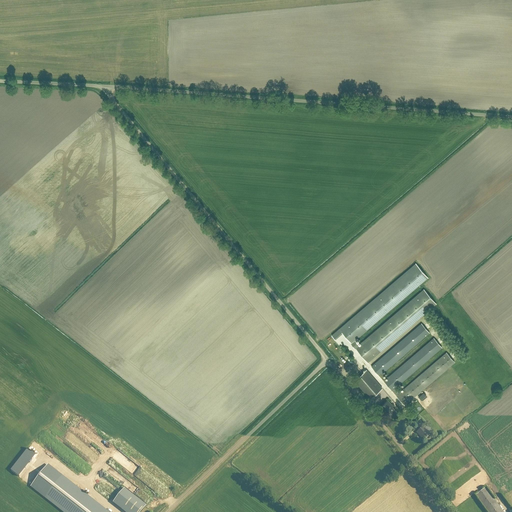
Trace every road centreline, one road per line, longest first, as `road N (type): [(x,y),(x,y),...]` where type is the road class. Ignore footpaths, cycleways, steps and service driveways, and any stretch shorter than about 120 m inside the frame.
road 1 (unclassified): [(511,116),(106,85)]
road 2 (unclassified): [(327,359),(106,85)]
road 3 (unclassified): [(168,511),(327,359)]
road 4 (unclassified): [(451,511),(327,359)]
